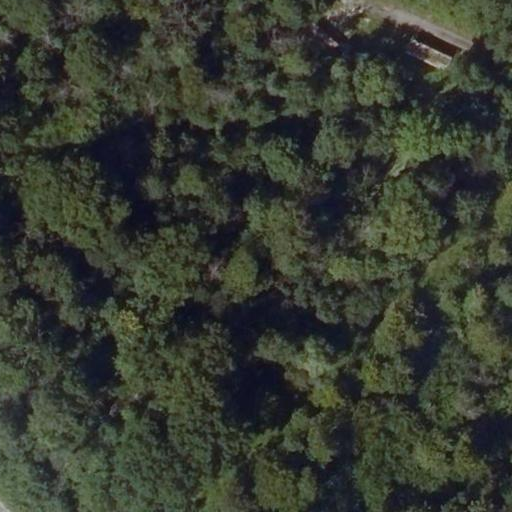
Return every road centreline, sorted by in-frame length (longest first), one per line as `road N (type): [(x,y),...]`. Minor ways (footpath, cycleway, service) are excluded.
road 1 (track): [(0,147),(511,96)]
road 2 (track): [(511,173),(184,511)]
